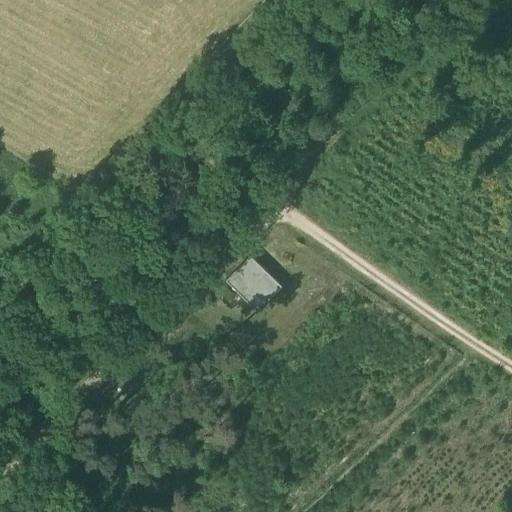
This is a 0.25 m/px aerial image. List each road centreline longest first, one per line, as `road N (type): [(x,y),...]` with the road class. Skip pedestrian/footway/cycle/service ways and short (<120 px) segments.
road 1 (track): [(161,128),(511,362)]
road 2 (track): [(0,304),(277,0)]
road 3 (track): [(278,209),(479,19)]
